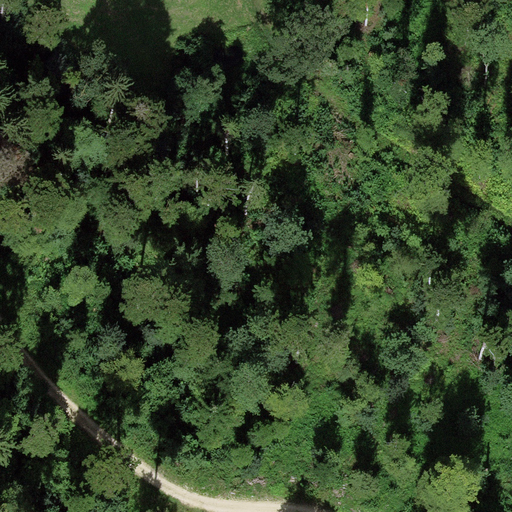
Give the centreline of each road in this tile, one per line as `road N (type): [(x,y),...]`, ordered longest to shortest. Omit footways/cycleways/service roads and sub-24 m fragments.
road 1 (track): [(0,332),(44,391),(183,502),(299,511)]
road 2 (track): [(262,0),(268,26),(298,65),(375,144),(511,231)]
